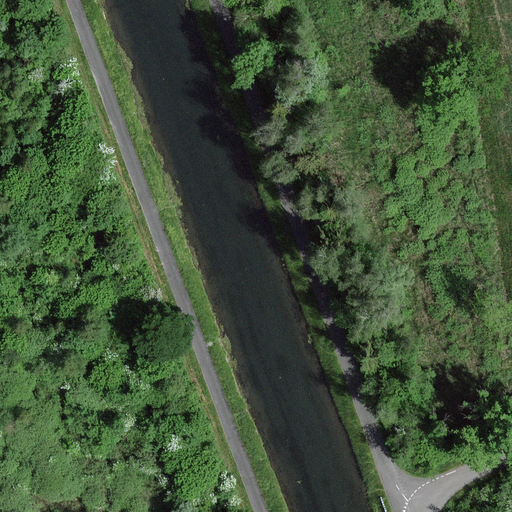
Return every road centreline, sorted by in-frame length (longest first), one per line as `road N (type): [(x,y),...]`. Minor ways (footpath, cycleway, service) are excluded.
road 1 (unclassified): [(417,509),(383,460),(216,0)]
road 2 (unclassified): [(74,0),(260,511)]
